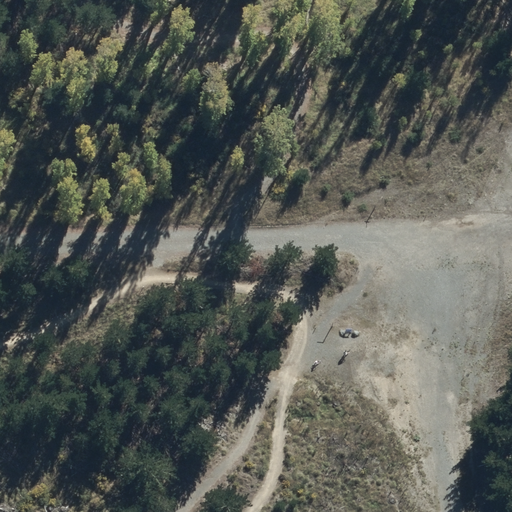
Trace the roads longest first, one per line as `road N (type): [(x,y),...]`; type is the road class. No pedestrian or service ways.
road 1 (unclassified): [(0,248),(358,242),(511,230)]
road 2 (track): [(432,239),(419,320),(450,511)]
